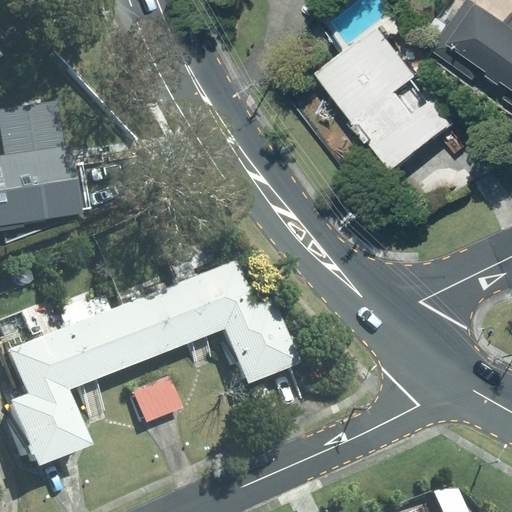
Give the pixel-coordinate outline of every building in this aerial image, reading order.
[(471,0),(470,0),(436,50),(477,78),(483,68),(511,87),(511,93),(509,98),(511,100),(511,13),(508,19),(483,2),(480,6),(471,0)] [(381,26),(322,72),(398,169),(457,123),(381,26)] [(73,214),(56,101),(0,109),(0,134),(3,152),(0,151),(0,217),(10,216),(11,223),(73,214)] [(234,259),(6,349),(23,392),(5,399),(31,465),(85,444),(63,388),(221,326),(243,381),(296,361),(270,296),(252,303),(234,259)] [(168,376),(131,390),(143,421),(179,407),(168,376)]
